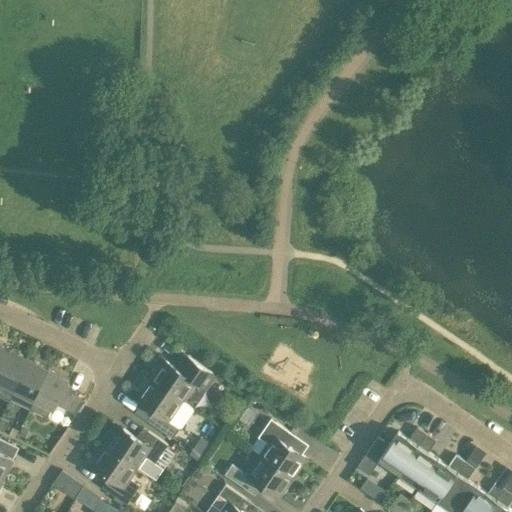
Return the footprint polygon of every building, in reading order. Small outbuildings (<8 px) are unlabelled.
[(0,368),(9,349),(0,344),(0,368)] [(14,390),(29,359),(9,349),(0,368),(0,395),(9,400),(10,399),(14,390)] [(163,358),(149,378),(182,401),(195,381),(205,388),(215,374),(185,354),(176,367),(163,358)] [(14,390),(10,399),(28,407),(29,408),(48,368),(29,359),(14,390)] [(68,378),(48,368),(29,408),(46,417),(50,407),(53,409),(56,403),(74,412),(81,398),(63,389),(68,378)] [(192,407),(182,401),(149,378),(136,398),(159,414),(152,424),(171,437),(192,407)] [(9,420),(1,416),(0,418),(0,429),(4,431),(9,420)] [(267,443),(259,454),(292,477),(306,457),(283,441),(290,431),(270,417),(257,436),(267,443)] [(117,424),(104,443),(137,466),(144,455),(154,462),(167,443),(147,430),(140,440),(117,424)] [(368,474),(379,459),(398,472),(426,432),(416,425),(407,437),(397,430),(388,443),(377,435),(356,465),(368,474)] [(18,434),(24,437),(28,429),(22,426),(18,434)] [(428,451),(436,439),(426,432),(398,472),(418,486),(437,458),(428,451)] [(0,475),(3,477),(13,457),(0,450),(0,446),(4,439),(0,437),(0,475)] [(129,478),(137,466),(104,443),(90,462),(113,479),(106,489),(126,503),(139,484),(129,478)] [(437,458),(418,486),(438,499),(465,460),(455,453),(447,464),(437,458)] [(278,496),(292,477),(259,454),(246,473),(231,463),(224,473),(248,491),(256,481),(278,496)] [(465,460),(438,499),(455,511),(457,511),(477,485),(467,478),(475,467),(465,460)] [(135,511),(66,469),(57,483),(104,511),(135,511)] [(477,485),(457,511),(487,511),(504,487),(494,480),(487,492),(477,485)] [(227,500),(218,511),(244,511),(237,507),(244,497),(224,483),(217,493),(227,500)] [(379,486),(372,495),(378,500),(384,490),(379,486)] [(511,511),(511,509),(506,505),(511,497),(511,492),(504,487),(487,511),(511,511)]
